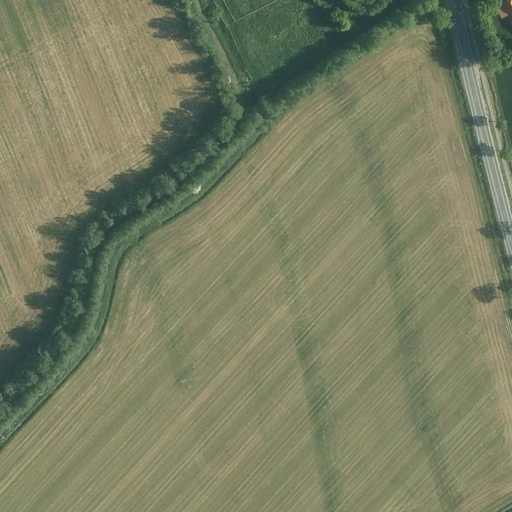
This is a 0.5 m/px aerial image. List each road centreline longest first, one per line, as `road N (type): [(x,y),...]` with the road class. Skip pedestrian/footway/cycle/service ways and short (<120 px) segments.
road 1 (track): [(190,0),(225,69),(235,117),(172,185),(103,228),(70,329),(0,406)]
road 2 (tertiary): [(453,0),(511,242)]
